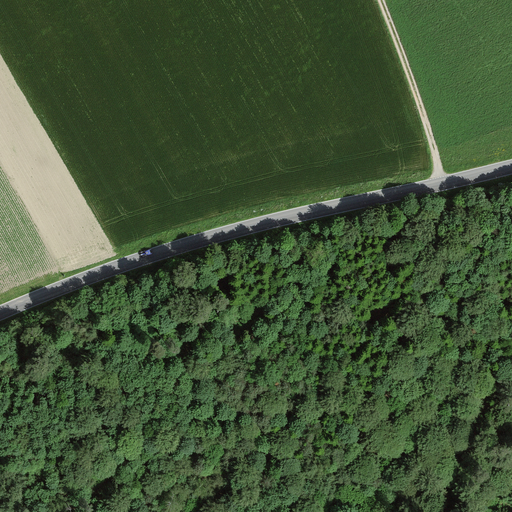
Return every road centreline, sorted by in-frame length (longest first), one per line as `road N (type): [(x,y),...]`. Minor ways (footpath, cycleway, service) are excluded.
road 1 (tertiary): [(511,164),(194,241),(0,312)]
road 2 (track): [(439,184),(430,127),(381,0)]
